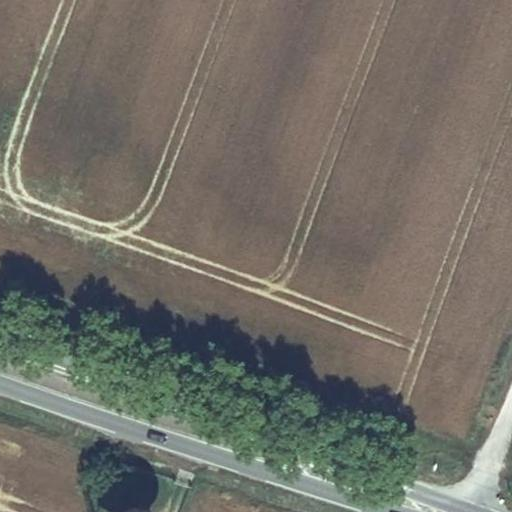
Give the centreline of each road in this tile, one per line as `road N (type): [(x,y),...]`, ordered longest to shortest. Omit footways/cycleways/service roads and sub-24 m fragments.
road 1 (primary): [(468,511),(0,336)]
road 2 (primary): [(0,380),(396,511)]
